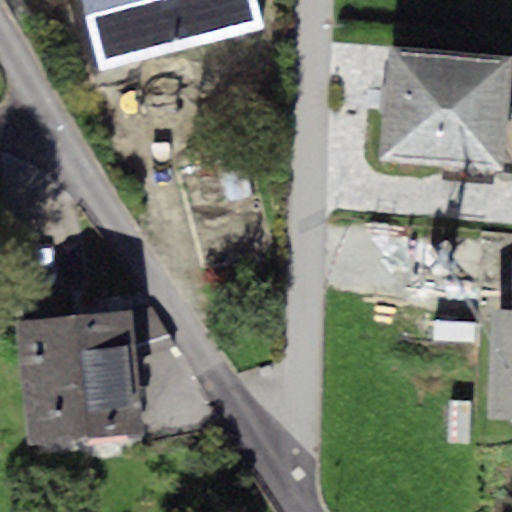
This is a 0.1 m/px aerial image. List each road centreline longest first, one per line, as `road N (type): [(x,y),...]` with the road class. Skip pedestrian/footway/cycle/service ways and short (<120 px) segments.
road 1 (residential): [(305,511),(0,42)]
road 2 (residential): [(305,511),(299,292),(309,0)]
